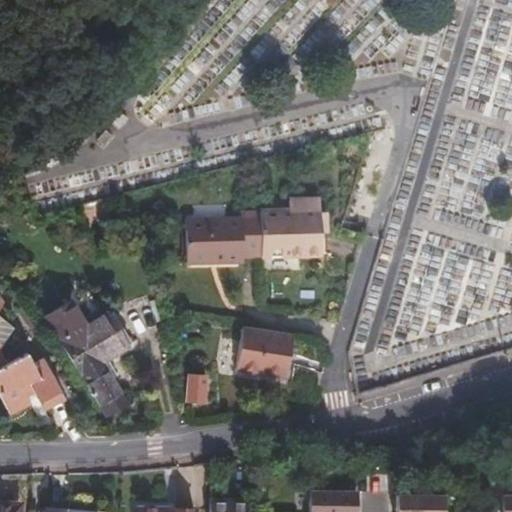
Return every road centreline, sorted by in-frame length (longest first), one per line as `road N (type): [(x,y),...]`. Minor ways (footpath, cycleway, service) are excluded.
road 1 (residential): [(0,454),(194,443),(341,424)]
road 2 (residential): [(341,424),(336,374),(372,236)]
road 3 (residential): [(341,424),(511,377)]
